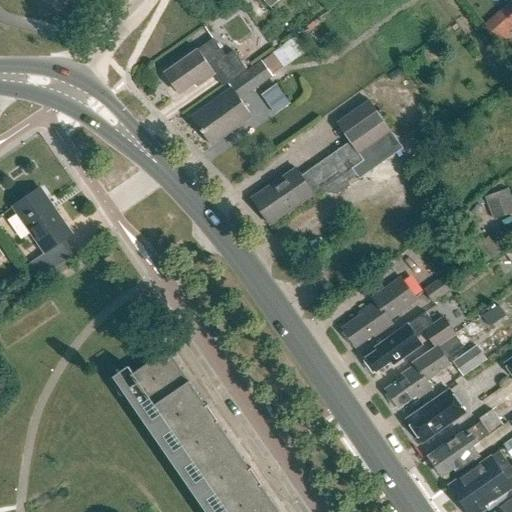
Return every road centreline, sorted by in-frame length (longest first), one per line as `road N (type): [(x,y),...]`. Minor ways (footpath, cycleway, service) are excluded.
road 1 (tertiary): [(416,511),(207,215),(74,91)]
road 2 (residential): [(319,511),(154,270)]
